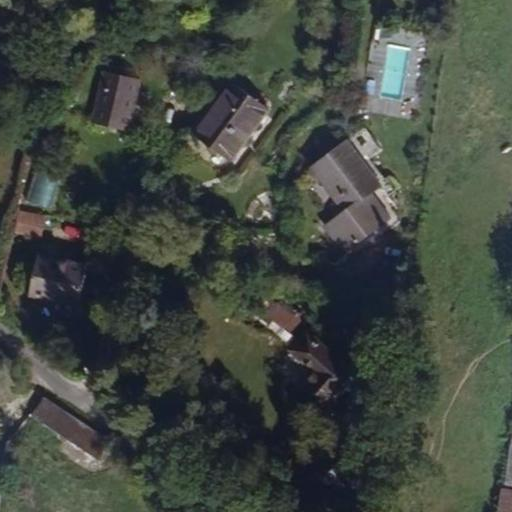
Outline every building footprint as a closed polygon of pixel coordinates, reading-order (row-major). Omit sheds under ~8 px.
[(113,92),(124,43),(84,36),(74,83),(113,92)] [(218,157),(255,106),(216,80),(181,131),(218,157)] [(371,186),(340,141),(304,166),(335,212),(315,226),(333,250),(379,219),(361,194),(371,186)] [(16,231),(43,234),(44,213),(18,210),(16,231)] [(61,314),(69,275),(20,265),(11,304),(61,314)] [(305,413),(340,377),(293,330),(275,348),(295,368),(277,387),(305,413)] [(111,440),(43,396),(31,415),(98,459),(111,440)] [(511,511),(511,487),(500,486),(495,511),(511,511)]
